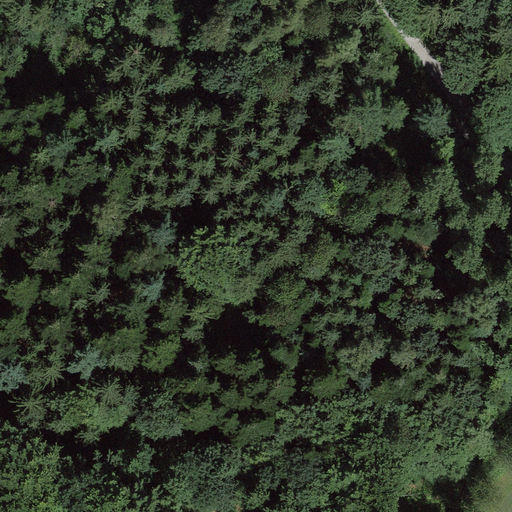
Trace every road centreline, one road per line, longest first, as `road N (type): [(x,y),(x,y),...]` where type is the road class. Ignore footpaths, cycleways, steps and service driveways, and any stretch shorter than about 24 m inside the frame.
road 1 (track): [(511,92),(441,80),(416,136),(330,195),(0,264)]
road 2 (track): [(511,170),(385,0)]
